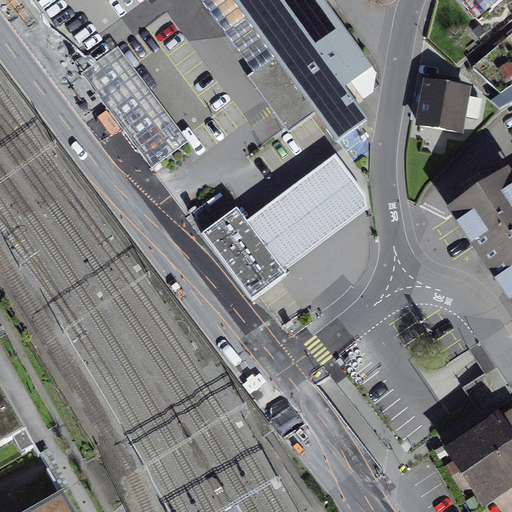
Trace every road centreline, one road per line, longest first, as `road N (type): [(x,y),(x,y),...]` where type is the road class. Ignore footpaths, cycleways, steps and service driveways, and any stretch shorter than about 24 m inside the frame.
road 1 (primary): [(268,390),(0,31)]
road 2 (residential): [(411,0),(389,103),(387,179),(399,280)]
road 3 (residential): [(399,280),(268,390)]
road 4 (primary): [(366,511),(268,390)]
road 5 (residential): [(511,360),(481,316),(455,296),(399,280)]
